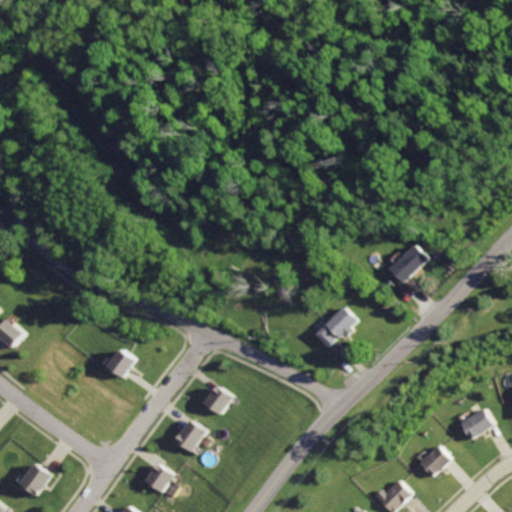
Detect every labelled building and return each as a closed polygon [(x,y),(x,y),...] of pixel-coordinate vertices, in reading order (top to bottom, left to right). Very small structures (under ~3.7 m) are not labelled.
[(392,266),(408,283),(435,258),(420,241),(392,266)] [(0,316),(8,309),(0,300),(0,316)] [(315,335),(329,351),(362,322),(348,307),(315,335)] [(16,310),(1,326),(19,343),(34,327),(16,310)] [(129,340),(114,361),(130,373),(145,353),(129,340)] [(221,378),(208,398),(227,410),(240,390),(221,378)] [(455,420),(467,439),(494,423),(482,403),(455,420)] [(192,415),(175,438),(193,452),(210,428),(192,415)] [(439,444),(420,462),(437,480),(456,461),(439,444)] [(164,455),(149,474),(166,488),(181,469),(164,455)] [(42,461),(23,486),(46,503),(65,477),(42,461)] [(401,477),(379,496),(394,511),(400,511),(418,496),(401,477)] [(131,496),(118,511),(144,511),(147,508),(131,496)] [(0,497),(0,511),(16,511),(18,510),(0,497)]
